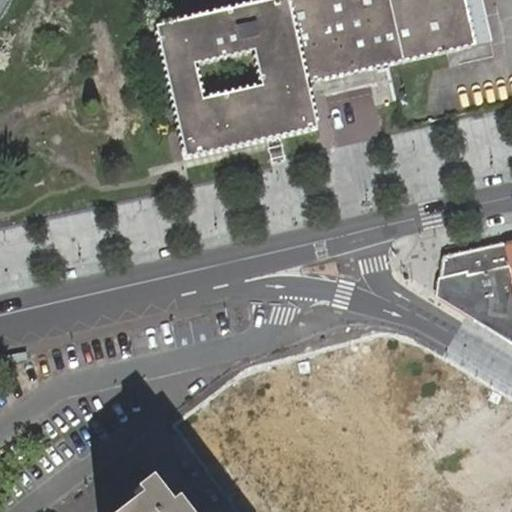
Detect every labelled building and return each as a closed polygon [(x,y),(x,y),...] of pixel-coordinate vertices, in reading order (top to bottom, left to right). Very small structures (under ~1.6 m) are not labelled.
[(256,0),(257,3),(154,25),(184,161),(321,131),(311,84),(316,83),(478,48),(468,0),(256,0)] [(511,237),(498,240),(503,266),(508,289),(484,325),(511,341),(511,237)] [(498,240),(444,254),(435,275),(503,266),(498,240)] [(484,325),(508,289),(503,266),(435,275),(434,296),(484,325)] [(192,409),(173,422),(236,511),(476,511),(358,345),(231,435),(216,414),(202,423),(192,409)] [(511,429),(511,412),(503,421),(511,429)] [(178,511),(173,504),(166,509),(147,484),(133,495),(137,503),(124,511),(178,511)]
